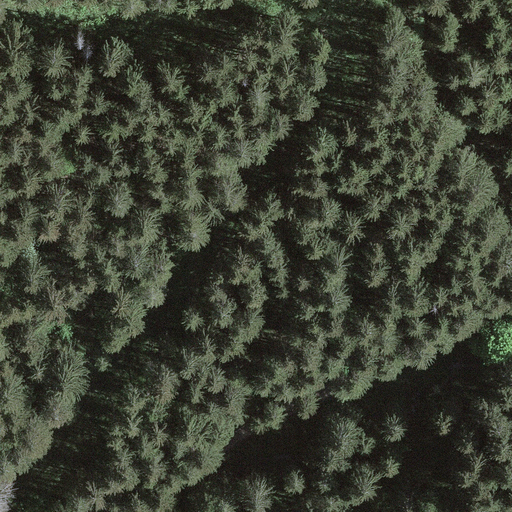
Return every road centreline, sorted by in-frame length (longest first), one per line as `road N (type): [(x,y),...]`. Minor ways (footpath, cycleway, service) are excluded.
road 1 (track): [(0,504),(117,403),(339,120),(366,49),(359,0)]
road 2 (track): [(123,511),(511,276)]
road 3 (track): [(260,0),(190,10),(69,3),(0,20)]
